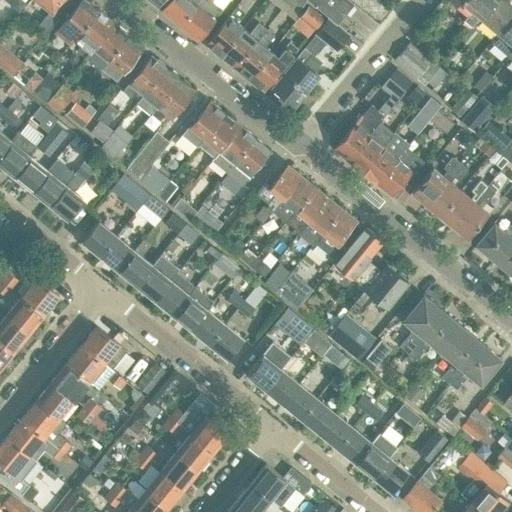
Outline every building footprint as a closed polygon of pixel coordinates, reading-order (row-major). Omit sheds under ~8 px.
[(35,0),(53,14),(63,0),(35,0)] [(77,35),(98,9),(86,0),(79,0),(54,31),(70,44),(77,35)] [(166,0),(160,8),(179,24),(198,0),(166,0)] [(214,18),(221,8),(211,1),(211,0),(198,0),(179,24),(198,39),(214,19),(214,18)] [(297,10),(305,0),(287,0),(287,1),(297,10)] [(353,3),(349,0),(308,0),(336,23),(353,3)] [(480,18),(494,0),(463,0),(462,2),(471,10),(462,21),(471,29),(480,18)] [(498,33),(511,15),(511,4),(507,0),(494,0),(480,18),(498,33)] [(322,18),(307,5),(301,13),(316,26),(322,18)] [(220,55),(242,28),(236,22),(243,13),(235,7),(206,43),(210,46),(210,49),(216,53),(219,53),(220,55)] [(84,56),(112,23),(113,22),(98,9),(77,35),(84,40),(76,50),(84,56)] [(508,57),(511,52),(511,15),(498,33),(490,42),(508,57)] [(46,32),(54,23),(45,16),(38,25),(46,32)] [(348,35),(335,24),(327,18),(318,30),(327,38),(324,41),(335,50),(348,35)] [(101,67),(128,34),(113,22),(112,23),(84,56),(100,69),(101,67)] [(234,66),(265,29),(257,22),(248,32),(242,28),(220,55),(222,56),(222,59),(227,63),(230,63),(234,66)] [(249,78),(270,51),(264,45),(272,35),(265,29),(234,66),(239,70),(239,72),(244,77),(247,77),(249,78)] [(116,80),(143,46),(138,42),(128,34),(101,67),(116,80)] [(263,89),(296,48),(288,42),(277,55),(270,51),(249,78),(250,79),(250,82),(255,86),(259,86),(263,89)] [(438,65),(431,59),(411,42),(396,60),(423,83),(426,79),(438,65)] [(0,44),(0,65),(31,91),(41,78),(0,44)] [(293,104),(316,75),(302,64),(310,54),(313,57),(314,55),(304,47),(272,86),(293,104)] [(143,94),(165,66),(164,65),(163,63),(158,58),(155,59),(150,54),(122,89),(130,96),(136,88),(143,94)] [(434,86),(446,72),(438,65),(426,79),(434,86)] [(157,105),(179,77),(178,76),(177,74),(172,70),(169,70),(165,66),(143,94),(157,105)] [(348,159),(390,108),(404,90),(388,76),(380,86),(389,94),(377,109),(370,104),(334,148),(337,150),(336,151),(344,158),(345,156),(348,159)] [(171,117),(193,89),(189,86),(189,83),(183,79),(180,79),(179,77),(157,105),(151,113),(159,119),(165,112),(171,117)] [(46,103),(55,93),(43,83),(35,94),(46,103)] [(55,93),(46,103),(59,113),(75,92),(63,83),(55,93)] [(453,116),(456,118),(475,95),(466,88),(450,107),(456,112),(453,116)] [(461,121),(474,132),(502,99),(496,94),(489,103),(482,96),(461,121)] [(196,146),(197,144),(224,112),(209,99),(181,134),(196,146)] [(427,120),(440,105),(432,99),(419,114),(427,120)] [(78,123),(86,113),(76,105),(68,115),(78,123)] [(57,119),(40,106),(31,116),(40,123),(38,125),(46,132),(57,119)] [(0,115),(10,124),(16,116),(5,108),(0,114),(0,115)] [(362,171),(383,146),(375,139),(396,113),(390,108),(348,159),(362,171)] [(453,123),(437,110),(429,119),(445,132),(453,123)] [(213,157),(239,124),(224,112),(197,144),(213,157)] [(111,130),(105,125),(98,119),(89,131),(102,141),(111,130)] [(56,122),(46,135),(56,143),(66,130),(56,122)] [(226,172),(255,137),(239,124),(213,157),(211,159),(226,172)] [(377,182),(406,147),(419,130),(413,125),(390,152),(383,146),(362,171),(377,182)] [(114,158),(127,141),(113,130),(100,146),(114,158)] [(150,164),(168,141),(155,130),(125,167),(139,178),(150,164)] [(0,152),(11,140),(0,131),(0,152)] [(478,139),(472,134),(466,140),(473,146),(478,139)] [(241,184),(270,149),(255,137),(226,172),(241,184)] [(491,150),(478,139),(473,146),(486,157),(491,150)] [(511,139),(500,154),(509,162),(511,158),(511,139)] [(0,163),(13,174),(29,154),(11,140),(0,152),(0,163)] [(409,177),(422,160),(406,147),(377,182),(379,184),(378,185),(386,192),(387,190),(390,193),(402,178),(409,177)] [(31,188),(47,169),(29,154),(13,174),(31,188)] [(411,192),(425,203),(459,163),(451,157),(443,168),(446,170),(442,175),(432,167),(411,192)] [(272,209),(301,174),(287,163),(268,186),(275,192),(264,205),(263,204),(254,215),(262,222),(272,209)] [(439,215),(460,189),(450,181),(454,177),(457,179),(466,169),(459,163),(425,203),(439,215)] [(159,191),(169,180),(150,164),(139,178),(138,179),(157,195),(159,191)] [(88,175),(78,166),(72,174),(82,183),(88,175)] [(49,203),(65,184),(47,169),(31,188),(49,203)] [(122,172),(110,188),(136,209),(149,194),(122,172)] [(286,220),(315,185),(301,174),(272,209),(286,220)] [(453,226),(487,185),(479,179),(470,190),(474,193),(470,198),(460,189),(439,215),(453,226)] [(167,198),(177,186),(169,180),(159,191),(167,198)] [(68,218),(83,199),(65,184),(49,203),(68,218)] [(298,234),(328,196),(315,185),(286,220),(294,227),(293,229),(298,234)] [(467,238),(488,213),(477,204),(481,199),(484,202),(494,191),(487,185),(453,226),(467,238)] [(323,231),(341,207),(328,196),(298,234),(304,239),(316,225),(323,231)] [(167,208),(154,198),(148,206),(161,216),(167,208)] [(188,220),(191,216),(195,211),(180,198),(173,207),(188,220)] [(202,225),(209,216),(198,207),(195,211),(191,216),(202,225)] [(345,242),(340,238),(355,219),(341,207),(323,231),(313,242),(332,258),(345,242)] [(99,254),(115,235),(96,220),(81,239),(99,254)] [(493,259),(511,236),(511,220),(507,227),(510,231),(508,234),(493,222),(475,244),(493,259)] [(379,270),(366,260),(382,240),(364,226),(334,263),(364,288),(379,270)] [(117,269),(133,250),(115,235),(99,254),(117,269)] [(511,274),(511,273),(511,236),(493,259),(511,274)] [(210,244),(205,249),(216,258),(220,253),(210,244)] [(256,257),(257,256),(247,248),(240,257),(249,265),(256,257)] [(135,284),(151,264),(133,250),(117,269),(135,284)] [(221,253),(212,264),(229,278),(238,267),(221,253)] [(263,276),(270,268),(256,257),(249,265),(263,276)] [(153,298),(169,279),(151,264),(135,284),(153,298)] [(386,306),(407,281),(405,279),(404,275),(399,271),(395,272),(386,265),(366,289),(364,288),(352,303),(361,310),(369,299),(366,297),(370,293),(386,306)] [(0,279),(11,288),(17,280),(7,271),(0,279)] [(274,291),(280,283),(270,275),(263,283),(274,291)] [(42,314),(58,295),(35,277),(20,295),(42,314)] [(0,292),(4,296),(11,288),(0,279),(0,292)] [(172,313),(188,294),(169,279),(153,298),(172,313)] [(242,300),(232,291),(226,299),(236,307),(242,300)] [(302,301),(290,292),(284,299),(296,309),(302,301)] [(190,328),(206,308),(188,294),(172,313),(190,328)] [(409,350),(441,311),(422,294),(401,320),(418,333),(414,337),(410,334),(402,345),(409,350)] [(27,332),(42,314),(20,295),(5,313),(27,332)] [(253,308),(242,300),(236,307),(247,316),(253,308)] [(208,342),(224,323),(206,308),(190,328),(208,342)] [(441,352),(461,327),(441,311),(409,350),(416,356),(425,346),(421,343),(425,339),(441,352)] [(0,339),(13,350),(27,332),(5,313),(0,319),(0,339)] [(374,337),(344,313),(326,334),(356,358),(374,337)] [(303,320),(291,336),(300,343),(313,328),(303,320)] [(226,357),(242,338),(224,323),(208,342),(226,357)] [(126,351),(118,344),(96,325),(80,344),(110,369),(126,351)] [(448,382),(481,343),(461,327),(441,352),(456,365),(453,369),(449,366),(441,377),(448,382)] [(0,365),(13,350),(0,339),(0,365)] [(374,365),(389,347),(379,339),(364,356),(374,365)] [(479,384),(500,359),(481,343),(448,382),(455,388),(464,378),(460,375),(464,371),(479,384)] [(110,369),(80,344),(65,363),(87,381),(95,388),(110,369)] [(264,387),(279,368),(261,353),(245,372),(264,387)] [(147,393),(165,370),(154,361),(136,384),(147,393)] [(73,399),(87,381),(65,363),(50,381),(73,399)] [(329,381),(335,374),(326,367),(324,365),(319,373),(329,381)] [(282,402),(297,383),(279,368),(264,387),(282,402)] [(123,379),(112,370),(105,378),(116,387),(123,379)] [(339,390),(345,382),(335,374),(329,381),(339,390)] [(57,417),(73,399),(50,381),(35,400),(57,417)] [(300,417),(316,398),(297,383),(282,402),(300,417)] [(511,412),(511,389),(501,403),(511,412)] [(370,403),(360,395),(354,403),(364,411),(370,403)] [(481,413),(490,402),(483,397),(474,408),(481,413)] [(318,431),(334,412),(316,398),(300,417),(318,431)] [(99,407),(88,399),(82,407),(93,416),(99,407)] [(63,422),(57,417),(35,400),(20,418),(63,452),(70,444),(56,432),(63,422)] [(375,420),(381,412),(370,403),(364,411),(375,420)] [(87,423),(93,416),(82,407),(76,414),(87,423)] [(186,417),(175,408),(169,416),(180,425),(186,417)] [(475,439),(490,420),(481,413),(474,408),(459,426),(475,439)] [(336,446),(352,427),(334,412),(318,431),(336,446)] [(212,451),(227,432),(204,414),(189,433),(212,451)] [(180,425),(169,416),(163,424),(173,433),(180,425)] [(63,452),(20,418),(5,436),(28,455),(34,459),(43,449),(57,460),(63,452)] [(407,433),(397,424),(391,432),(401,440),(407,433)] [(354,461),(370,441),(352,427),(336,446),(354,461)] [(437,429),(419,451),(428,459),(446,437),(437,429)] [(212,451),(189,433),(174,451),(197,469),(212,451)] [(28,455),(5,436),(0,442),(0,476),(20,493),(36,474),(22,463),(28,455)] [(372,475),(388,456),(370,441),(354,461),(372,475)] [(150,462),(157,453),(146,445),(139,453),(150,462)] [(511,453),(506,449),(500,456),(509,463),(508,464),(511,467),(511,453)] [(182,488),(197,469),(174,451),(160,469),(182,488)] [(470,479),(484,463),(469,451),(456,467),(470,479)] [(143,469),(150,462),(139,453),(133,461),(143,469)] [(391,490),(406,471),(388,456),(372,475),(391,490)] [(284,479),(265,464),(250,482),(269,497),(284,479)] [(182,488),(160,469),(145,488),(167,506),(182,488)] [(410,507),(426,488),(416,481),(401,500),(410,507)] [(120,498),(127,490),(116,482),(109,490),(120,498)] [(250,511),(257,511),(269,497),(250,482),(235,500),(250,511)] [(505,503),(507,500),(485,482),(469,501),(482,511),(497,511),(499,510),(500,511),(506,504),(505,503)] [(162,511),(167,506),(145,488),(130,506),(137,511),(162,511)] [(416,511),(430,511),(440,500),(426,488),(410,507),(416,511)] [(120,498),(109,490),(103,498),(114,506),(120,498)] [(9,510),(18,499),(10,493),(1,503),(9,510)] [(11,511),(20,511),(25,506),(18,499),(9,510),(11,511)] [(50,511),(56,505),(50,500),(41,510),(43,511),(50,511)] [(250,511),(235,500),(225,511),(250,511)] [(482,511),(469,501),(459,511),(482,511)]
